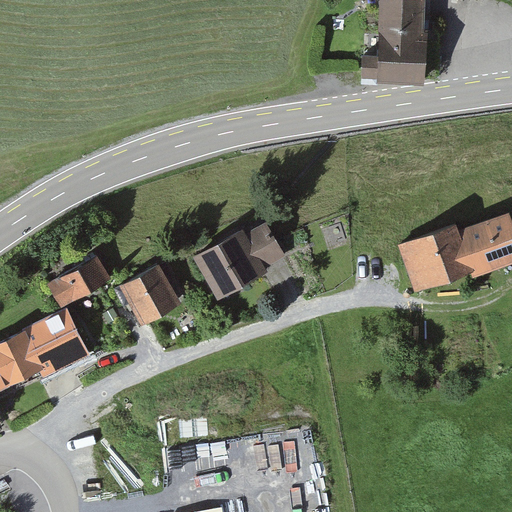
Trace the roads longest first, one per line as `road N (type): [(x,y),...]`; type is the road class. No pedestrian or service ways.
road 1 (secondary): [(511,89),(206,138),(90,181),(0,235)]
road 2 (residential): [(370,297),(213,343),(95,390),(13,448)]
